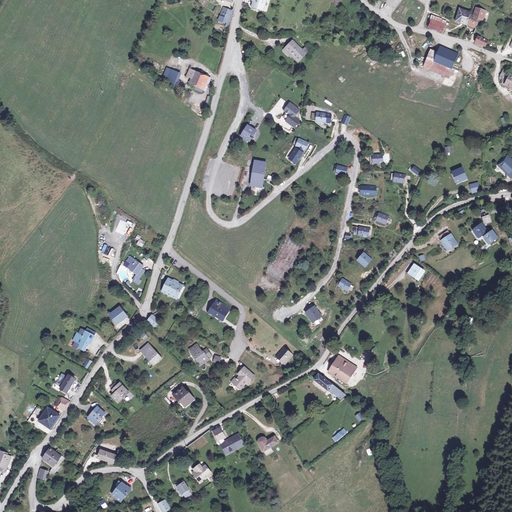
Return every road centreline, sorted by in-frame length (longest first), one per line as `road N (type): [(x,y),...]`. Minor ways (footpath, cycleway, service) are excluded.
road 1 (residential): [(229,47),(240,65),(243,101),(216,162),(208,200),(215,218),(246,217),(341,137),(357,147),(332,269),(280,313)]
road 2 (residential): [(136,472),(316,366),(440,212),(511,194)]
road 3 (tertiary): [(229,47),(146,305),(35,457)]
road 4 (track): [(511,272),(485,295),(466,414),(418,511)]
road 5 (track): [(511,249),(460,275),(410,356),(387,456)]
road 6 (track): [(316,366),(373,416),(401,511)]
road 7 (residential): [(360,0),(404,27),(511,62)]
